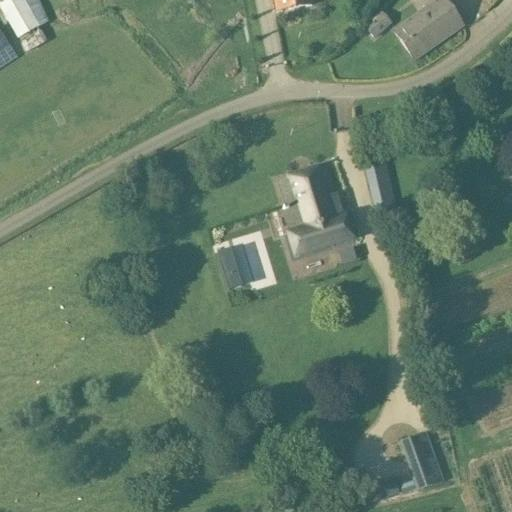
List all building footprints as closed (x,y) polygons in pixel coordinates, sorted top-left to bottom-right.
[(17,40),(23,51),(26,56),(47,44),(39,30),(49,23),(37,0),(1,0),(0,1),(0,8),(17,40)] [(273,0),(276,13),(311,6),(310,0),(273,0)] [(441,0),(438,0),(392,33),(414,63),(462,28),(441,0)] [(373,41),(387,29),(378,19),(364,31),(373,41)] [(0,68),(15,59),(0,37),(0,68)] [(352,242),(345,218),(344,218),(329,167),(276,183),(284,212),(281,213),(288,235),(286,235),(293,260),(352,242)] [(396,215),(390,192),(371,196),(376,219),(396,215)] [(234,252),(221,256),(231,290),(245,286),(234,252)] [(423,437),(402,444),(417,489),(439,481),(423,437)] [(368,489),(372,503),(398,495),(393,480),(368,489)]
